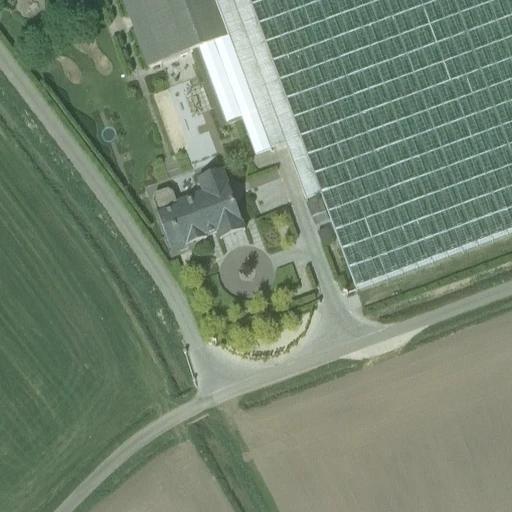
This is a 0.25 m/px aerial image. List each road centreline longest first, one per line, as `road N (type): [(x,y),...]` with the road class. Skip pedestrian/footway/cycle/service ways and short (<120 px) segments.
road 1 (unclassified): [(65,511),(194,408),(511,287)]
road 2 (unknown): [(0,61),(166,288),(216,398)]
